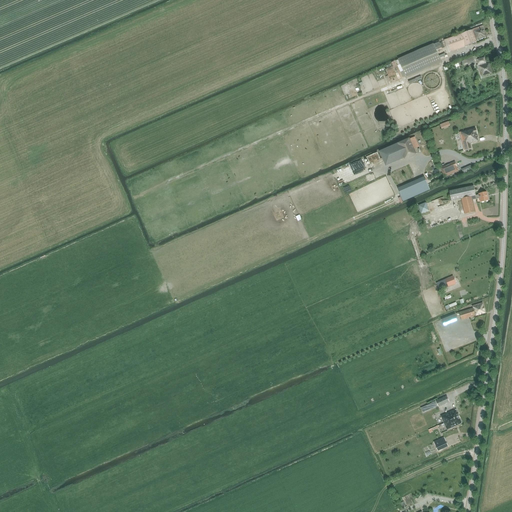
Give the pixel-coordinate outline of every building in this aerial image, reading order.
[(483,26),(473,30),(446,39),(450,51),(465,46),(477,42),(476,40),(487,36),(484,28),(483,28),(483,26)] [(434,44),(399,59),(407,77),(441,62),(434,44)] [(458,63),(460,67),(468,64),(470,63),(471,64),(474,63),(473,62),(474,62),(474,60),(477,59),(476,56),(458,63)] [(481,76),(492,73),(490,63),(487,64),(485,57),(476,60),(478,65),(477,65),(478,69),(479,69),(481,76)] [(475,128),(459,132),(464,151),(466,150),(466,151),(471,149),(470,144),(478,142),(477,138),(478,138),(477,134),(475,128)] [(409,138),(398,144),(404,158),(405,159),(416,154),(414,149),(419,147),(414,137),(409,139),(409,138)] [(455,162),(440,168),(443,173),(444,177),(458,171),(456,167),(457,167),(455,162)] [(451,201),(461,199),(465,215),(475,212),(472,200),(479,198),(480,202),(489,201),(487,192),(478,194),(479,195),(476,196),(474,186),(449,191),(451,201)] [(419,205),(421,213),(428,211),(426,203),(419,205)] [(456,284),(453,276),(437,283),(439,290),(456,284)] [(460,315),(460,318),(461,318),(461,320),(476,316),(475,315),(486,312),(483,302),(472,305),(473,308),(459,313),(456,314),(457,316),(460,315)] [(441,320),(444,327),(458,321),(455,314),(441,320)] [(447,396),(436,401),(438,406),(449,402),(447,396)] [(456,410),(441,417),(447,430),(462,423),(456,410)] [(445,441),(440,443),(441,445),(436,447),(438,451),(448,446),(445,441)]
